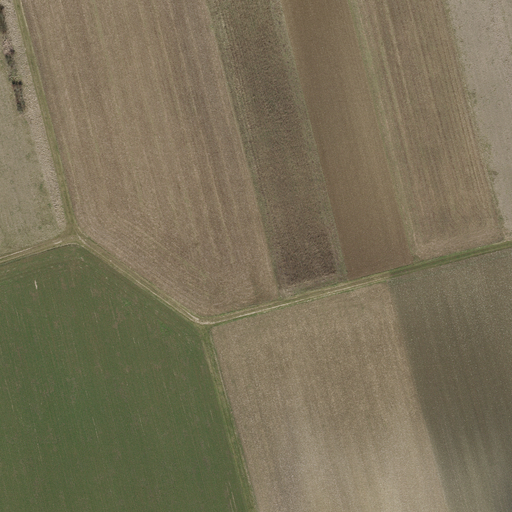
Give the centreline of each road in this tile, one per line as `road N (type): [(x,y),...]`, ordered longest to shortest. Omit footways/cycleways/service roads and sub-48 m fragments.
road 1 (track): [(0,261),(76,236),(202,324),(511,243)]
road 2 (track): [(17,0),(76,236)]
road 3 (track): [(202,324),(254,511)]
